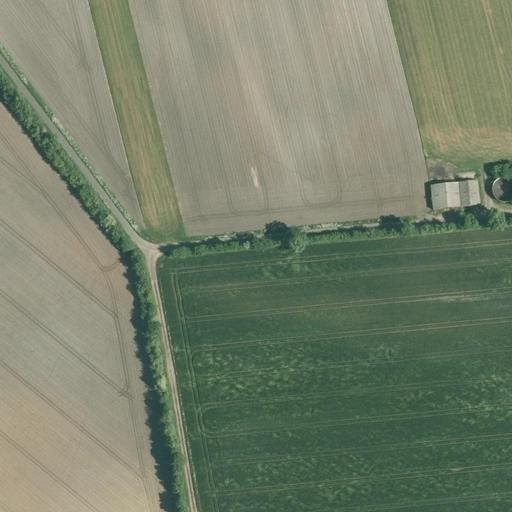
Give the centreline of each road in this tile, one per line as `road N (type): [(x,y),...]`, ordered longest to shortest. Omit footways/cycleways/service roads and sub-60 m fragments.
road 1 (unclassified): [(0,59),(148,256),(511,216)]
road 2 (track): [(194,511),(148,256)]
